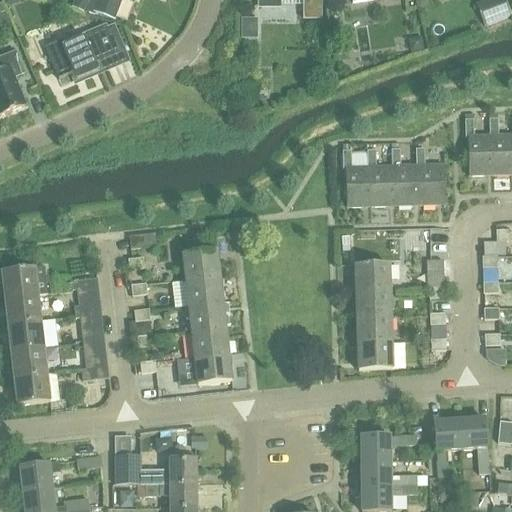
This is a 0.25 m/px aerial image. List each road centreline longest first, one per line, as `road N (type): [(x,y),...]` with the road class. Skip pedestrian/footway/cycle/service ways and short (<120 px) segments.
road 1 (residential): [(213,0),(177,65),(140,94),(0,152)]
road 2 (residential): [(0,437),(246,407)]
road 3 (residential): [(246,407),(464,386)]
road 4 (residential): [(464,386),(459,252),(468,224),(511,213)]
